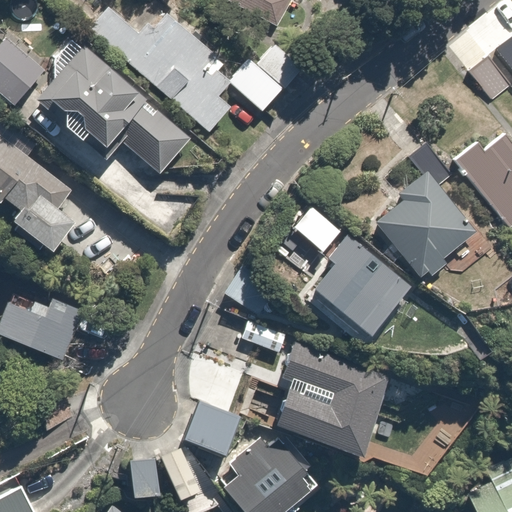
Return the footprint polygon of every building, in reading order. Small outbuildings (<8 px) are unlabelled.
[(217,0),(272,29),(286,0),(217,0)] [(106,9),(86,34),(205,135),(228,109),(220,102),(231,88),(203,64),(212,54),(159,9),(137,35),(106,9)] [(511,32),(487,53),(511,82),(511,32)] [(258,115),(301,72),(266,38),(224,81),(231,88),(258,115)] [(4,41),(0,45),(0,93),(14,107),(43,76),(4,41)] [(185,140),(82,50),(33,106),(45,117),(53,108),(70,124),(64,130),(86,150),(92,143),(109,158),(118,148),(152,178),(185,140)] [(511,83),(511,82),(487,53),(465,72),(490,102),(511,83)] [(478,153),(460,169),(511,229),(511,149),(505,141),(483,159),(478,153)] [(0,207),(0,208),(6,201),(21,213),(10,227),(53,261),(77,230),(57,213),(69,198),(0,143),(0,207)] [(403,208),(375,233),(418,284),(476,234),(428,178),(399,203),(403,208)] [(408,289),(346,240),(327,264),(334,270),(307,304),(361,348),(408,289)] [(272,289),(241,268),(222,298),(253,319),(272,289)] [(50,317),(11,305),(0,338),(0,341),(65,363),(81,312),(54,303),(50,317)] [(279,335),(258,328),(244,370),(265,377),(279,335)] [(362,467),(391,383),(291,348),(279,381),(294,386),(276,437),(362,467)] [(244,421),(199,403),(183,444),(227,462),(244,421)] [(241,482),(227,493),(241,511),(301,511),(313,503),(300,488),(311,479),(287,448),(274,459),(262,444),(230,469),(241,482)] [(186,449),(162,462),(188,511),(216,511),(219,511),(186,449)] [(511,511),(511,463),(461,487),(472,511),(511,511)] [(160,464),(133,466),(136,503),(164,500),(160,464)] [(32,511),(21,489),(0,500),(0,511),(32,511)]
